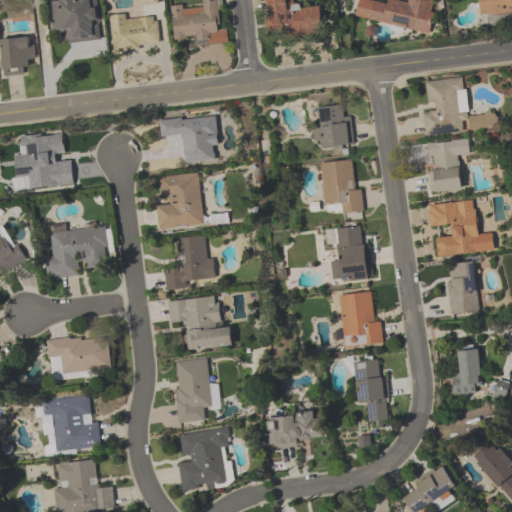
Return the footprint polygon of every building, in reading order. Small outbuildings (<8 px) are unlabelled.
[(59,0),(60,1),(50,2),(53,34),(66,33),(67,44),(102,41),(97,0),(59,0)] [(225,45),(220,0),(200,0),(201,6),(171,8),(174,41),(196,39),(197,48),(225,45)] [(321,5),(295,6),(294,0),(266,0),(268,38),(322,36),(321,5)] [(430,34),(436,5),(411,0),(387,0),(386,4),(367,0),(358,0),(355,18),(430,34)] [(511,0),(478,0),(480,18),(511,15),(511,0)] [(112,53),(161,48),(158,18),(127,20),(126,14),(109,16),(112,53)] [(0,38),(1,76),(26,76),(25,64),(35,64),(34,38),(0,38)] [(425,137),(498,128),(496,113),(464,117),(460,78),(427,82),(431,112),(423,113),(425,137)] [(322,148),(351,148),(350,106),(319,107),(320,129),(314,130),(314,141),(321,141),(322,148)] [(185,164),(218,162),(214,116),(159,119),(161,139),(183,137),(185,164)] [(460,156),(470,155),(469,140),(428,143),(430,171),(428,171),(430,194),(463,191),(460,156)] [(324,206),(336,205),(337,214),(360,212),(356,160),(320,163),(324,206)] [(73,186),(72,163),(43,164),(44,187),(73,186)] [(199,174),(161,177),(163,204),(156,204),(159,230),(204,226),(199,174)] [(494,252),(492,231),(479,233),(476,200),(429,205),(431,227),(453,225),(454,236),(435,238),(437,258),(494,252)] [(50,226),(53,258),(44,259),(45,280),(81,278),(80,269),(109,266),(106,227),(67,230),(66,224),(50,226)] [(371,279),(366,226),(326,230),(327,245),(338,244),(339,260),(330,261),(332,283),(371,279)] [(0,229),(0,272),(23,256),(3,227),(0,229)] [(212,277),(210,237),(177,239),(179,270),(165,271),(167,290),(194,288),(193,279),(212,277)] [(450,316),(480,313),(475,262),(451,264),(453,278),(446,279),(450,316)] [(339,295),(345,348),(384,344),(382,321),(374,322),(370,292),(339,295)] [(169,301),(171,323),(184,322),(187,351),(233,347),(231,327),(220,328),(217,296),(169,301)] [(52,378),(112,374),(109,338),(49,342),(52,378)] [(454,397),(483,396),(482,350),(459,350),(460,374),(454,374),(454,397)] [(384,357),(352,360),(356,403),(367,402),(369,422),(389,420),(384,357)] [(220,409),(218,383),(209,384),(207,359),(174,361),(179,424),(205,421),(204,410),(220,409)] [(99,451),(94,395),(36,400),(39,436),(48,435),(50,455),(99,451)] [(266,417),(269,448),(325,443),(323,419),(315,419),(315,413),(266,417)] [(223,448),(231,448),(228,428),(179,434),(182,457),(188,456),(189,463),(179,464),(182,492),(228,487),(223,448)] [(511,463),(491,441),(472,459),(511,501),(511,500),(511,463)] [(56,511),(115,511),(115,489),(99,490),(97,461),(58,463),(60,488),(55,488),(56,511)] [(411,511),(417,511),(433,502),(438,511),(455,501),(448,490),(455,486),(441,464),(413,482),(418,490),(403,499),(411,511)]
